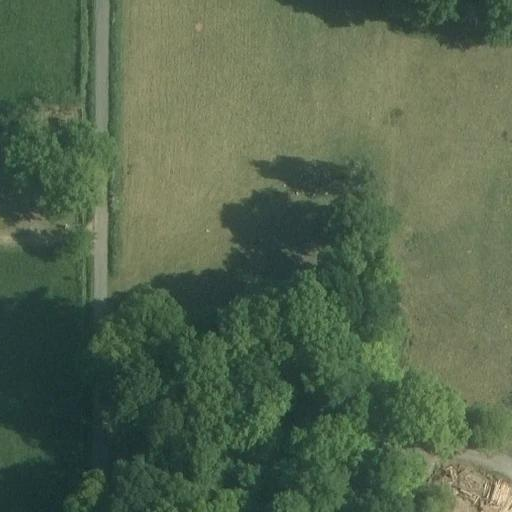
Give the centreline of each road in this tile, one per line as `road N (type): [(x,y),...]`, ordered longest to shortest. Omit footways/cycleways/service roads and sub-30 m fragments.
road 1 (unclassified): [(92,0),(90,511)]
road 2 (unknown): [(90,452),(350,475),(468,511)]
